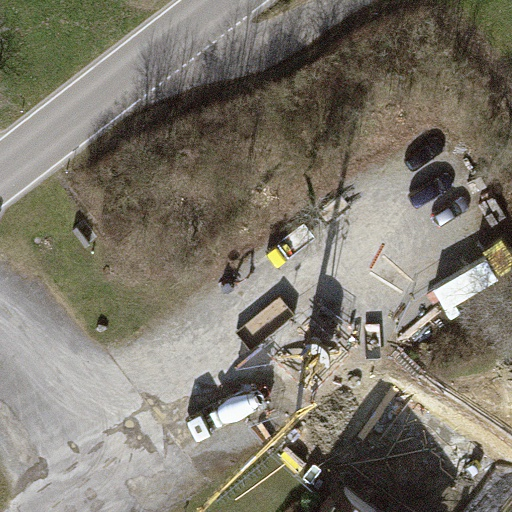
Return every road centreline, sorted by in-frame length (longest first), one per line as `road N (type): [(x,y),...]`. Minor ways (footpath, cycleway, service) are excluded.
road 1 (tertiary): [(0,171),(160,46)]
road 2 (unclassified): [(339,0),(249,52),(160,46)]
